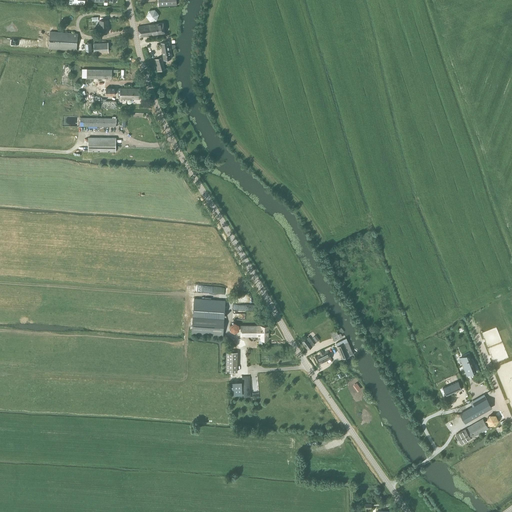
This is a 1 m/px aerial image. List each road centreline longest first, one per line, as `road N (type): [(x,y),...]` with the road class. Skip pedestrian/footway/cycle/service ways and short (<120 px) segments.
road 1 (tertiary): [(409,511),(317,384),(173,143),(155,107),(128,0)]
road 2 (track): [(0,149),(65,152),(82,134),(173,143)]
